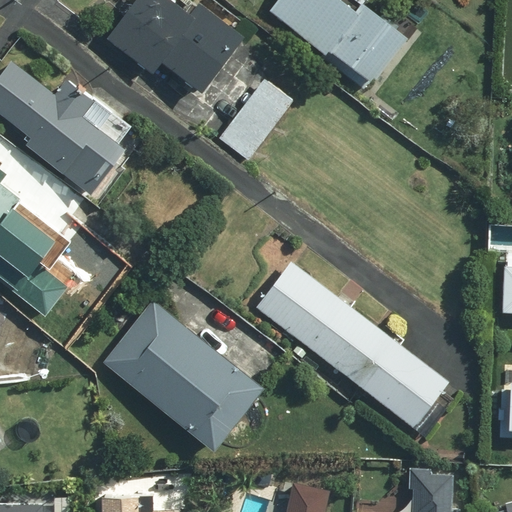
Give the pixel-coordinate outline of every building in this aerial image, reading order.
[(254,28),(215,0),(204,0),(201,5),(194,0),(138,0),(115,32),(162,66),(172,53),(213,83),(254,28)] [(380,0),(367,0),(367,1),(366,0),(279,0),(279,1),(383,76),(418,27),(380,0)] [(65,90),(18,55),(0,79),(0,117),(100,190),(136,141),(92,110),(105,93),(77,73),(65,90)] [(300,93),(269,71),(224,134),(255,156),(300,93)] [(0,278),(11,287),(58,222),(25,198),(30,191),(0,169),(6,161),(0,156),(0,278)] [(455,378),(298,258),(264,302),(421,422),(455,378)] [(271,381),(158,294),(109,358),(222,444),(271,381)] [(0,446),(9,441),(0,427),(0,446)] [(460,511),(461,468),(438,468),(438,463),(416,463),(415,486),(420,486),(420,511),(428,511),(386,511),(358,511),(460,511)] [(301,479),(294,511),(331,511),(337,486),(301,479)] [(188,511),(188,503),(148,504),(147,490),(109,491),(110,511),(188,511)] [(0,497),(0,511),(46,511),(46,496),(0,497)] [(511,502),(511,507),(499,511),(511,511),(511,498),(511,499),(511,502)]
